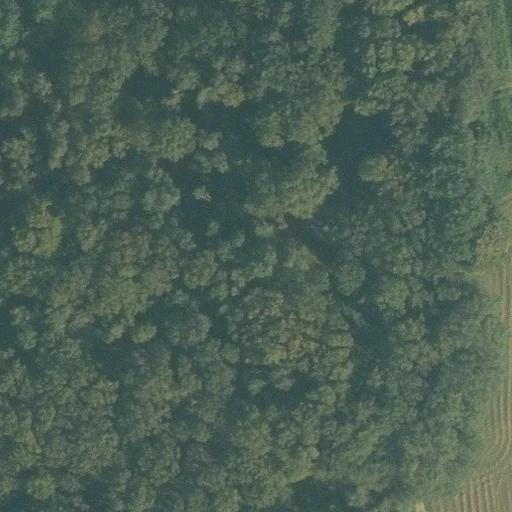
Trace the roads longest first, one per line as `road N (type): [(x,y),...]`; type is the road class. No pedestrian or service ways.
road 1 (track): [(419,511),(334,0)]
road 2 (track): [(378,263),(511,189)]
